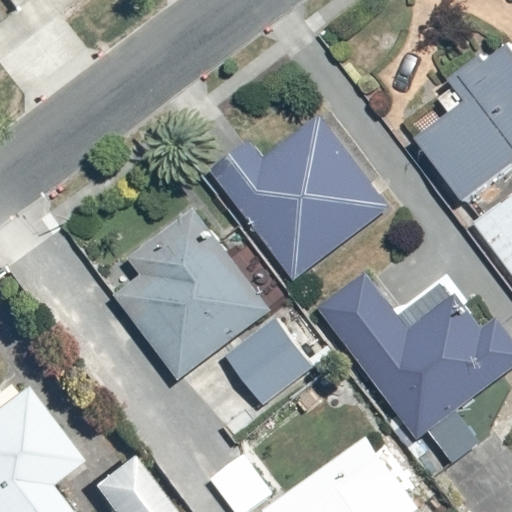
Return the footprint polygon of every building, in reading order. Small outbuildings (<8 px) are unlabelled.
[(421,144),(469,208),(511,175),(511,53),(460,93),(470,106),(421,144)] [(393,205),(324,114),(266,157),(253,139),(211,169),(295,282),(393,205)] [(511,197),(477,223),(511,271),(511,197)] [(276,312),(200,209),(132,259),(146,278),(119,297),(183,383),(276,312)] [(411,328),(370,276),(322,309),(421,440),(511,373),(511,336),(498,319),(486,329),(458,294),(411,328)] [(17,380),(0,391),(0,511),(66,511),(47,488),(80,463),(17,380)] [(422,511),(424,511),(370,438),(266,511),(422,511)] [(174,511),(130,455),(90,486),(110,511),(174,511)]
